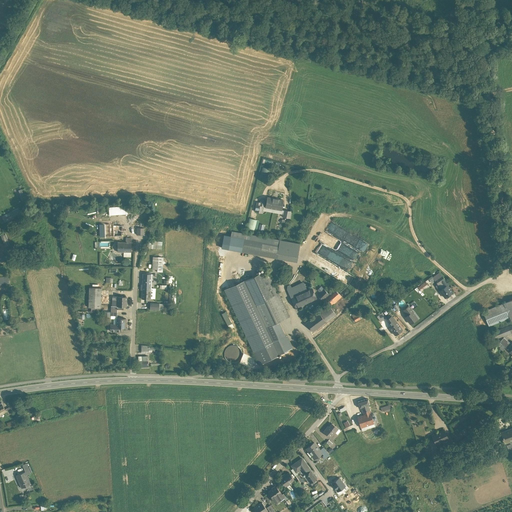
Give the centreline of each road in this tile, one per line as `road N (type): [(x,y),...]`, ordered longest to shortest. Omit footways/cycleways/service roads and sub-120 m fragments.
road 1 (tertiary): [(0,392),(132,380),(344,390)]
road 2 (track): [(476,0),(509,272)]
road 3 (tertiary): [(344,390),(511,403)]
road 4 (residential): [(509,272),(393,347)]
